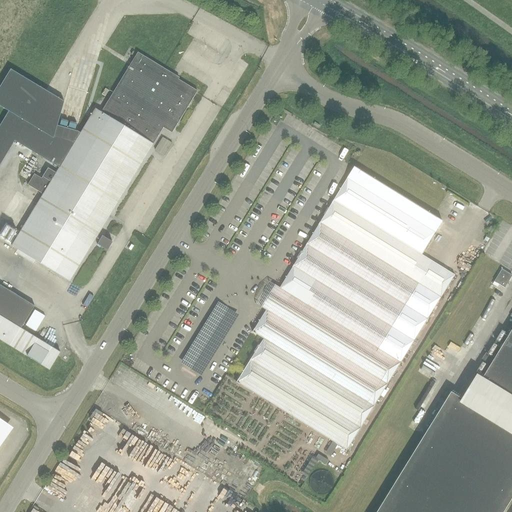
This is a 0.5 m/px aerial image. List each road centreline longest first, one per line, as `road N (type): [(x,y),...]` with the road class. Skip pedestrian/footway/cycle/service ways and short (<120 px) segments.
road 1 (unclassified): [(61,420),(279,69)]
road 2 (unclassified): [(511,193),(401,123),(330,99),(279,69)]
road 3 (primary): [(324,1),(511,117)]
